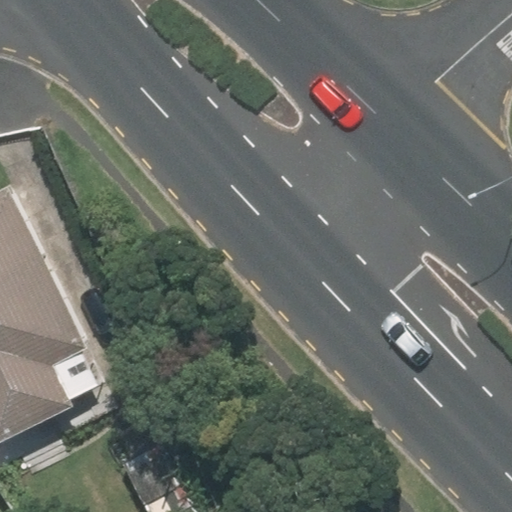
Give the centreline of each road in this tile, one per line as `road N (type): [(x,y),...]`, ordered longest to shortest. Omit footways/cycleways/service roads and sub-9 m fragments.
road 1 (primary): [(511,471),(266,225)]
road 2 (primary): [(266,225),(137,84),(74,0)]
road 3 (primary): [(254,0),(389,120)]
road 4 (primary): [(389,120),(511,241)]
road 5 (residential): [(389,120),(266,225)]
road 6 (residential): [(511,14),(389,120)]
